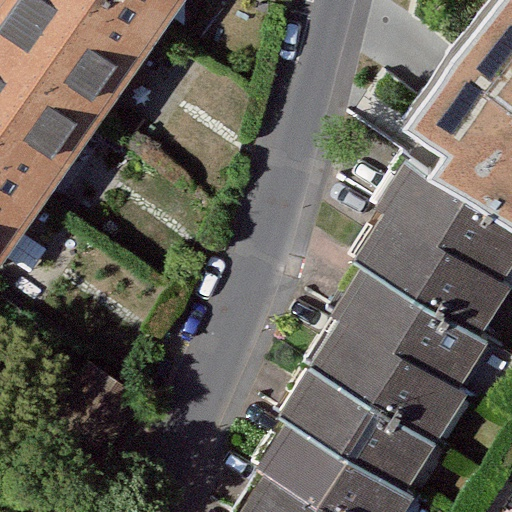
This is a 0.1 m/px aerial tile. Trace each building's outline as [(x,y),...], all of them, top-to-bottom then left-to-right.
[(0,0),(0,248),(172,0),(0,0)] [(385,199),(506,273),(511,262),(511,214),(407,144),(375,194),(385,199)] [(363,252),(483,328),(511,282),(511,276),(506,273),(385,199),(355,248),(363,252)] [(310,353),(439,436),(471,385),(461,380),(492,334),(483,328),(363,252),(332,303),(340,306),(310,353)] [(289,407),(409,484),(439,436),(310,353),(280,403),(289,407)] [(95,464),(141,397),(87,359),(41,426),(95,464)] [(265,461),(349,511),(401,511),(416,489),(409,484),(289,407),(257,457),(265,461)] [(239,511),(349,511),(265,461),(234,509),(239,511)]
